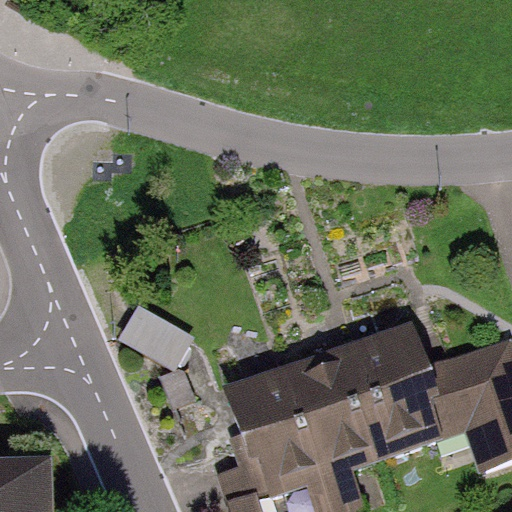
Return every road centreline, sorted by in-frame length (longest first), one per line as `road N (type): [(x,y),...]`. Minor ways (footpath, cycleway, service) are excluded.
road 1 (residential): [(0,109),(56,96),(93,99),(256,146),(422,166),(511,158)]
road 2 (residential): [(55,351),(53,294),(6,180),(0,121)]
road 3 (residential): [(55,351),(91,382),(147,511)]
